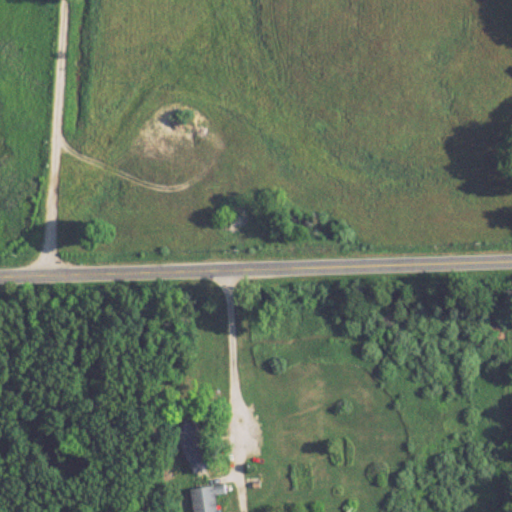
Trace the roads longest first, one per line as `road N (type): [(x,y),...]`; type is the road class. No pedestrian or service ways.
road 1 (residential): [(511,262),(0,275)]
road 2 (residential): [(63,0),(46,274)]
